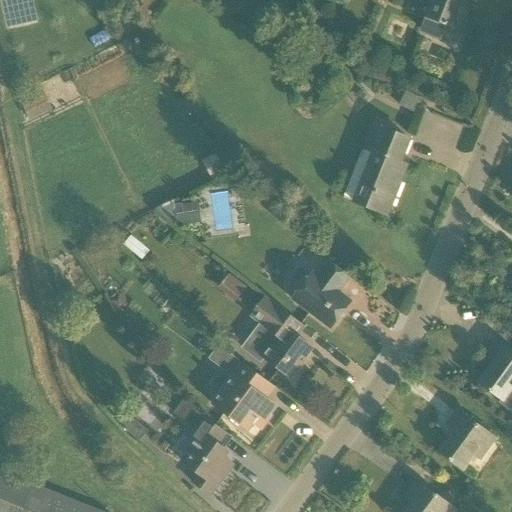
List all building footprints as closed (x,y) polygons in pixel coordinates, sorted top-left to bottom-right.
[(124,0),(117,9),(127,17),(135,8),(140,0),(124,0)] [(434,0),(422,31),(441,38),(446,24),(461,30),(469,10),(462,7),(464,0),(434,0)] [(406,91),(400,106),(415,112),(421,98),(406,91)] [(21,99),(22,114),(44,113),(43,97),(21,99)] [(403,178),(396,175),(410,140),(383,129),(355,202),(388,216),(403,178)] [(175,200),(155,210),(175,226),(202,223),(199,202),(176,205),(175,200)] [(293,300),(299,304),(331,329),(351,302),(339,293),(349,278),(329,263),(319,278),(313,273),(293,300)] [(251,317),(269,331),(278,338),(263,358),(293,380),(301,369),(301,361),(300,360),(303,357),(306,359),(314,349),(298,337),(305,327),(266,297),(251,317)] [(505,401),(511,390),(511,351),(498,341),(487,356),(495,362),(479,383),(505,401)] [(217,391),(222,394),(214,405),(248,431),(254,423),(262,430),(272,416),(265,411),(271,402),(266,399),(275,387),(241,363),(235,371),(238,373),(228,387),(223,383),(225,380),(212,370),(201,384),(215,394),(217,391)] [(463,470),(490,434),(458,411),(447,425),(455,431),(439,453),(463,470)] [(198,474),(191,482),(211,497),(231,471),(225,467),(229,462),(225,459),(230,453),(218,444),(227,433),(206,417),(197,430),(202,434),(191,449),(195,452),(186,465),(198,474)] [(99,511),(0,472),(0,511),(99,511)] [(443,511),(449,505),(417,481),(406,495),(414,502),(406,511),(443,511)]
